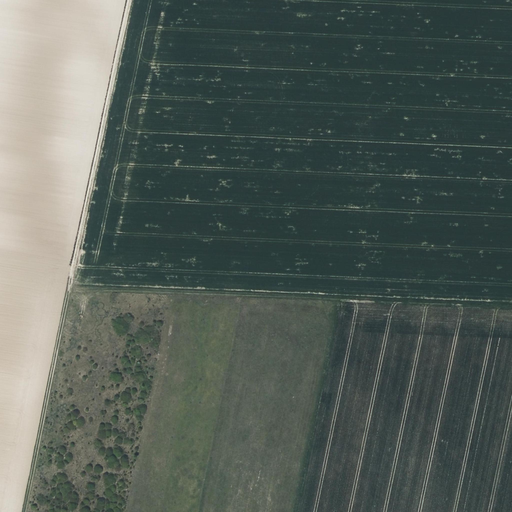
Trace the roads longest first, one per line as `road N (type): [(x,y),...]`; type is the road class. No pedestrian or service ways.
road 1 (track): [(129,0),(24,511)]
road 2 (track): [(511,306),(68,289)]
